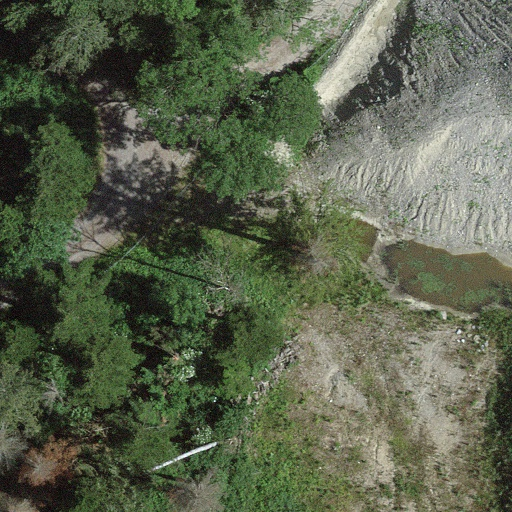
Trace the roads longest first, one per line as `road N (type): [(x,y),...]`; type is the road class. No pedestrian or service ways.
road 1 (track): [(0,233),(30,201),(210,132),(439,97)]
road 2 (track): [(210,132),(219,61),(301,0)]
